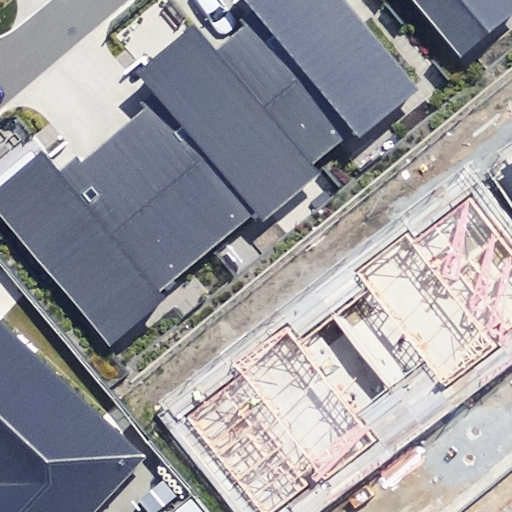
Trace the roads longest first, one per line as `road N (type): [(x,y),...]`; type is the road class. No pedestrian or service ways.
road 1 (residential): [(366,511),(511,391)]
road 2 (residential): [(0,97),(117,0)]
